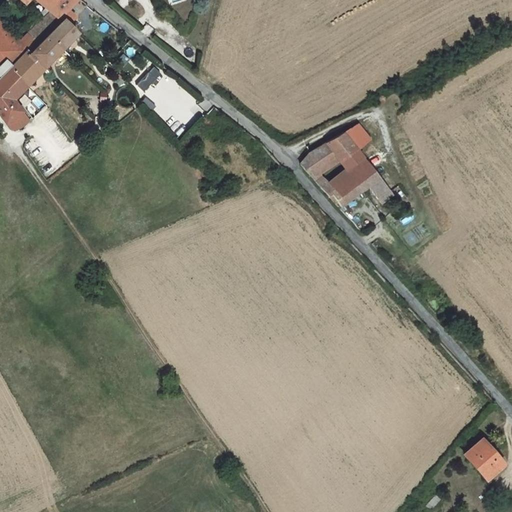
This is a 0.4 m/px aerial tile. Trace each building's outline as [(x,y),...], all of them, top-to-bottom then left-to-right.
[(23,0),(28,4),(32,0),(41,0),(49,8),(53,12),(66,0),(23,0)] [(74,10),(82,2),(84,0),(66,0),(53,12),(62,22),(66,17),(74,10)] [(81,17),(86,16),(80,10),(85,5),(82,2),(74,10),(81,17)] [(53,12),(49,8),(18,37),(22,41),(53,12)] [(66,17),(74,25),(81,17),(74,10),(66,17)] [(31,50),(62,22),(53,12),(22,41),(30,48),(31,50)] [(84,30),(91,22),(86,16),(81,17),(74,25),(83,34),(84,35),(86,32),(84,30)] [(0,113),(8,126),(26,112),(18,99),(83,34),(74,25),(66,17),(62,22),(31,50),(30,48),(14,64),(0,76),(0,113)] [(22,41),(18,37),(0,18),(0,49),(14,64),(30,48),(22,41)] [(94,24),(91,22),(84,30),(86,32),(94,24)] [(0,76),(14,64),(0,49),(0,76)] [(162,75),(154,68),(137,85),(144,93),(162,75)] [(150,113),(156,104),(145,97),(139,106),(150,113)] [(345,133),(359,150),(381,131),(374,122),(365,129),(360,124),(345,133)] [(335,181),(328,172),(317,179),(341,204),(380,174),(359,150),(345,133),(311,155),(323,161),(336,152),(343,160),(350,169),(335,181)] [(304,165),(317,179),(328,172),(343,160),(336,152),(323,161),(311,155),(304,165)] [(510,462),(487,438),(470,454),(494,479),(510,462)] [(432,509),(441,500),(435,494),(426,504),(432,509)]
